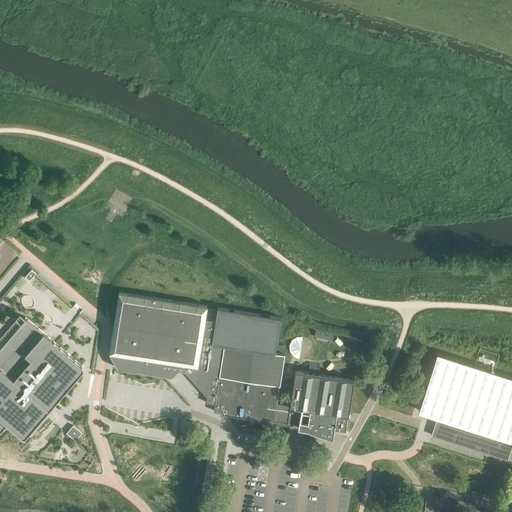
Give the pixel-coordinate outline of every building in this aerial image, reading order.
[(25,276),(30,280),(36,272),(32,268),(25,276)] [(275,418),(277,402),(280,382),(287,382),(288,374),(281,373),(284,354),(275,353),(281,317),(217,307),(217,308),(207,306),(207,305),(119,292),(110,352),(118,368),(171,376),(179,369),(187,371),(208,394),(206,402),(215,403),(214,410),(244,415),(243,418),(258,420),(259,417),(275,420),(275,418)] [(0,436),(9,425),(24,438),(25,438),(27,437),(83,371),(84,369),(83,368),(26,319),(0,349),(0,436)] [(314,336),(332,340),(334,332),(316,328),(314,336)] [(300,336),(290,336),(290,354),(300,355),(300,336)] [(511,375),(437,352),(418,410),(437,416),(432,435),(508,459),(511,446),(511,375)] [(277,402),(275,418),(288,420),(287,422),(295,423),(299,424),(298,428),(307,429),(333,438),(334,429),(346,431),(346,426),(355,378),(295,370),(289,404),(277,402)] [(73,425),(67,433),(76,440),(82,433),(73,425)]
